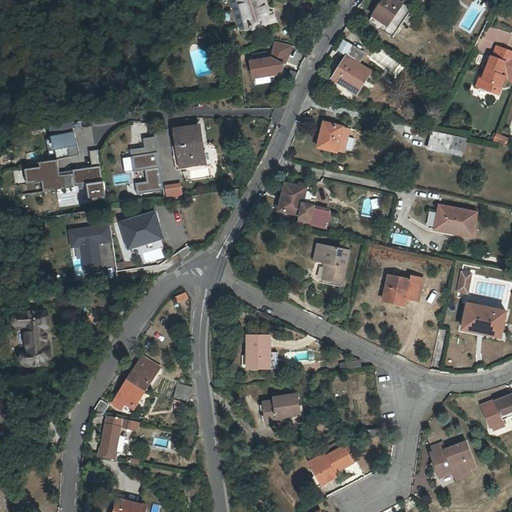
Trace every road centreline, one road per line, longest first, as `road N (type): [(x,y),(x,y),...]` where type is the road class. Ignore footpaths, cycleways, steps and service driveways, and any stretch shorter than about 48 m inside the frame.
road 1 (residential): [(210,273),(176,276),(127,333),(75,431),(69,511)]
road 2 (residential): [(218,511),(198,341),(210,273)]
road 3 (residential): [(417,375),(210,273)]
road 4 (residential): [(352,506),(396,480),(417,375)]
road 5 (residential): [(288,121),(351,0)]
road 6 (residential): [(210,273),(271,158)]
